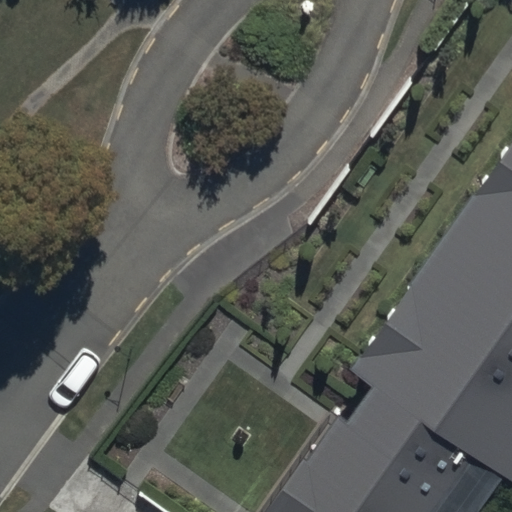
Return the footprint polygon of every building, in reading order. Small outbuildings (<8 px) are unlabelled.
[(511,0),(493,0),(508,10),(511,4),(511,0)] [(474,63),(441,41),(398,106),(430,128),(474,63)] [(423,136),(393,116),(319,228),(349,248),(423,136)] [(511,511),(511,177),(269,511),(511,511)] [(226,412),(162,360),(98,439),(162,491),(226,412)] [(159,511),(88,458),(51,506),(59,511),(159,511)]
